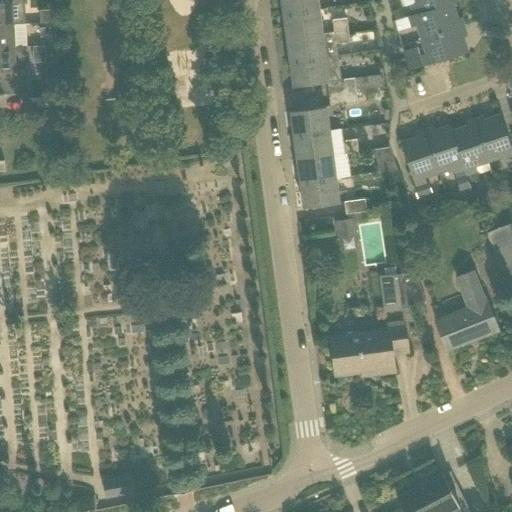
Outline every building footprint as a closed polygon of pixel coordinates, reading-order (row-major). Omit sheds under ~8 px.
[(8,0),(0,0),(0,24),(13,24),(12,1),(8,1),(8,0)] [(281,0),(284,14),(319,10),(317,0),(281,0)] [(415,14),(452,3),(458,1),(457,0),(416,0),(418,3),(412,5),(415,14)] [(409,16),(412,26),(418,24),(422,40),(460,28),(452,3),(415,14),(409,16)] [(322,34),(319,10),(284,14),(287,38),(322,34)] [(333,20),(334,33),(348,31),(346,18),(333,20)] [(13,24),(0,24),(0,47),(15,47),(13,24)] [(460,28),(422,40),(427,54),(421,56),(424,66),(468,52),(460,28)] [(349,42),(348,31),(334,33),(336,44),(349,42)] [(325,58),(322,34),(287,38),(290,63),(325,58)] [(15,47),(0,47),(0,83),(24,82),(23,69),(16,69),(15,47)] [(46,61),(47,81),(59,80),(58,60),(58,55),(46,55),(46,61)] [(338,56),(325,58),(290,63),(293,87),(329,82),(341,80),(338,56)] [(357,76),(358,86),(382,84),(381,74),(357,76)] [(341,80),(329,82),(330,94),(358,90),(356,78),(341,80)] [(358,90),(330,94),(332,106),(360,102),(358,90)] [(291,111),(294,135),(330,131),(327,106),(291,111)] [(511,147),(500,115),(475,124),(489,161),(503,157),(505,162),(511,159),(511,147)] [(475,166),(489,161),(475,124),(452,132),(465,170),(467,175),(468,174),(476,172),(475,166)] [(425,134),(438,172),(453,167),(455,173),(465,170),(452,132),(450,126),(425,134)] [(330,131),(294,135),(297,160),(333,155),(330,131)] [(438,172),(425,134),(401,143),(416,186),(426,182),(424,177),(438,172)] [(343,141),(344,153),(358,152),(357,139),(343,141)] [(391,152),(389,146),(375,149),(379,172),(396,169),(391,152)] [(297,160),(301,184),(336,179),(333,155),(297,160)] [(471,181),(479,179),(476,172),(468,174),(471,181)] [(339,203),(336,179),(301,184),(304,208),(339,203)] [(346,214),(361,212),(366,211),(365,199),(344,202),(346,214)] [(361,212),(346,214),(347,220),(335,222),(336,226),(338,239),(357,236),(355,222),(362,221),(361,212)] [(505,277),(511,274),(511,224),(511,223),(487,233),(505,277)] [(409,307),(426,300),(414,269),(396,275),(409,307)] [(478,339),(499,330),(487,300),(485,301),(473,271),(457,277),(469,308),(435,321),(447,351),(471,341),(469,338),(476,335),(478,339)] [(409,307),(396,275),(396,274),(379,276),(384,311),(409,307)] [(387,329),(331,337),(336,375),(371,370),(371,374),(394,371),(392,354),(408,352),(405,322),(387,324),(387,329)] [(448,511),(460,506),(447,482),(443,473),(397,497),(404,511),(448,511)] [(128,493),(124,477),(104,481),(107,497),(128,493)]
